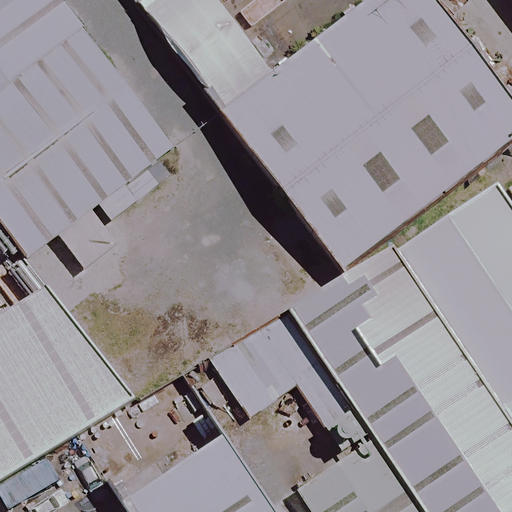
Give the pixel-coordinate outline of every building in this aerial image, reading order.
[(0,0),(0,79),(62,34),(36,0),(0,0)] [(511,136),(409,0),(359,0),(192,125),(311,284),(511,136)] [(511,0),(482,0),(511,40),(511,0)] [(62,34),(0,79),(0,254),(146,147),(62,34)] [(373,260),(511,468),(511,242),(478,191),(373,260)] [(511,511),(511,468),(368,252),(272,315),(403,511),(511,511)] [(0,482),(126,407),(34,290),(0,312),(0,482)] [(242,511),(195,441),(96,507),(99,511),(242,511)] [(386,511),(344,448),(276,492),(289,511),(386,511)]
